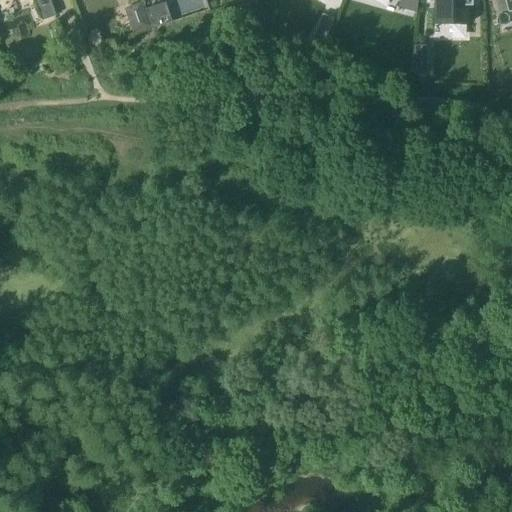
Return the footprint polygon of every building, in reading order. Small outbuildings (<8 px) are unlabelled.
[(56,16),(50,0),(33,0),(34,1),(35,0),(49,0),(55,15),(51,17),(51,18),(56,16)] [(398,0),(398,1),(399,2),(398,8),(417,13),(418,0),(398,0)] [(428,0),(429,3),(434,3),(434,25),(436,25),(436,23),(467,22),(467,25),(469,25),(468,6),(472,6),(471,0),(428,0)] [(511,0),(494,0),(497,13),(507,11),(507,14),(511,12),(511,0)] [(140,4),(124,10),(132,33),(148,28),(140,4)]
